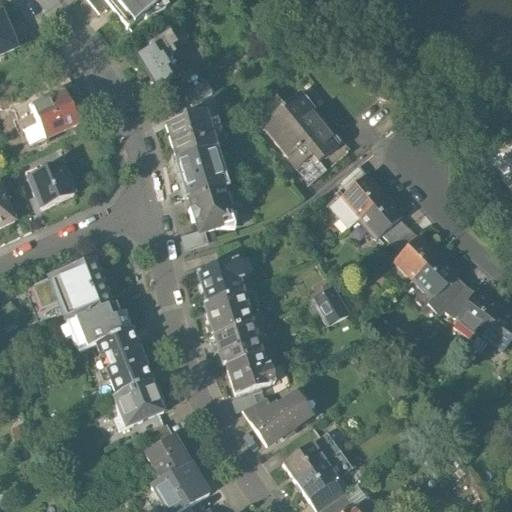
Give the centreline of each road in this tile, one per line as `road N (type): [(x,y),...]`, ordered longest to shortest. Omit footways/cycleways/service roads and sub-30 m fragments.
road 1 (residential): [(153,195),(194,368),(218,421),(279,511)]
road 2 (residential): [(54,0),(106,66),(140,136),(153,195)]
road 3 (residential): [(153,195),(0,265)]
road 4 (residential): [(511,274),(435,205),(412,149)]
